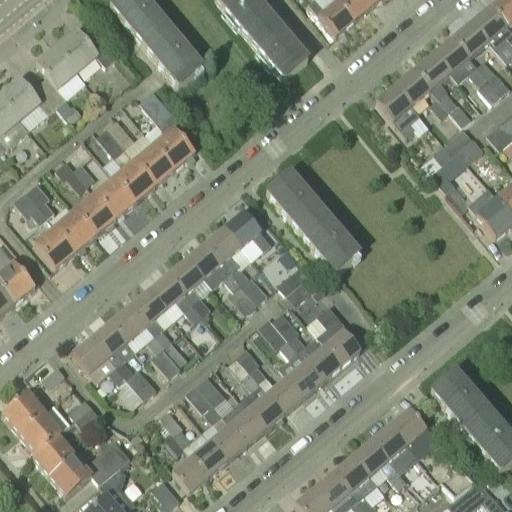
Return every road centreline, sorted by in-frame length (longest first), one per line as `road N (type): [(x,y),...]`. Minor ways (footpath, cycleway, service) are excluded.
road 1 (residential): [(0,378),(446,0)]
road 2 (residential): [(235,511),(511,279)]
